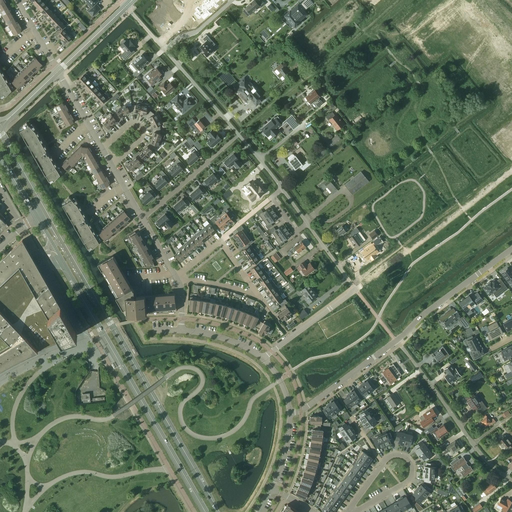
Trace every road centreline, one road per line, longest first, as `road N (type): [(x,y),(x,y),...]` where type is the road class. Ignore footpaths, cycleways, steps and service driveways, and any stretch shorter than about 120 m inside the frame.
road 1 (secondary): [(216,511),(0,132)]
road 2 (secondary): [(39,215),(206,511)]
road 3 (unclassified): [(511,170),(356,289)]
road 4 (unclassified): [(511,481),(488,464),(396,340)]
road 5 (residential): [(396,340),(511,249)]
road 6 (residential): [(290,413),(396,340)]
road 7 (residential): [(238,135),(142,218)]
road 8 (residential): [(495,91),(428,13),(444,0)]
